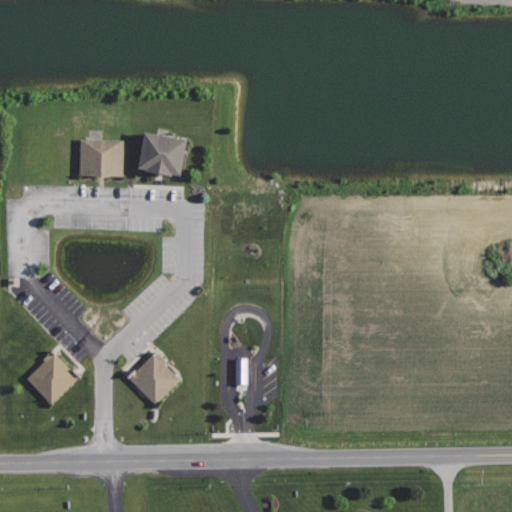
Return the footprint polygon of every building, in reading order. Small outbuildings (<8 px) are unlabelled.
[(146,132),(188,141),(181,176),(139,168),(146,132)] [(82,140),(124,141),(124,176),(81,176),(82,140)] [(157,352),(183,380),(156,404),(131,376),(157,352)] [(54,353),(79,379),(53,405),(27,379),(54,353)] [(235,356),(236,384),(249,383),(248,355),(235,356)]
